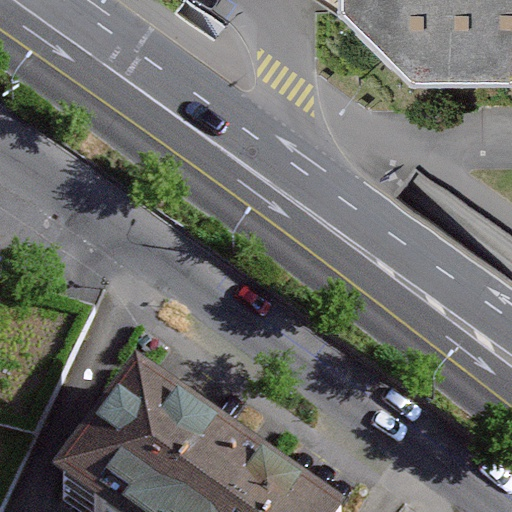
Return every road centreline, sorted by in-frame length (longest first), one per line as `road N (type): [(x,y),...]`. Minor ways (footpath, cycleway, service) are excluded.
road 1 (residential): [(0,149),(157,250),(511,509)]
road 2 (primary): [(21,0),(511,342)]
